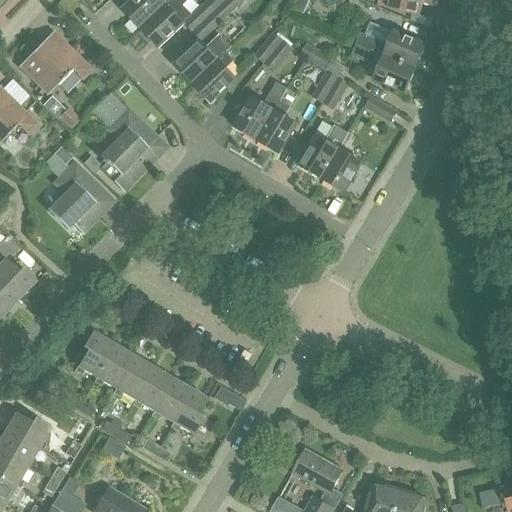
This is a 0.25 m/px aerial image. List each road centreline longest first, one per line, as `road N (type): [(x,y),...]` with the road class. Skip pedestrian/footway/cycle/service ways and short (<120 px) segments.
road 1 (residential): [(362,246),(449,92),(470,42),(474,0)]
road 2 (residential): [(73,284),(272,397)]
road 3 (residential): [(511,422),(314,320)]
road 4 (residential): [(146,214),(314,320)]
road 5 (residential): [(362,246),(205,147)]
road 6 (residential): [(205,147),(83,14)]
road 7 (unknown): [(33,77),(173,183)]
road 8 (residential): [(203,511),(272,397)]
